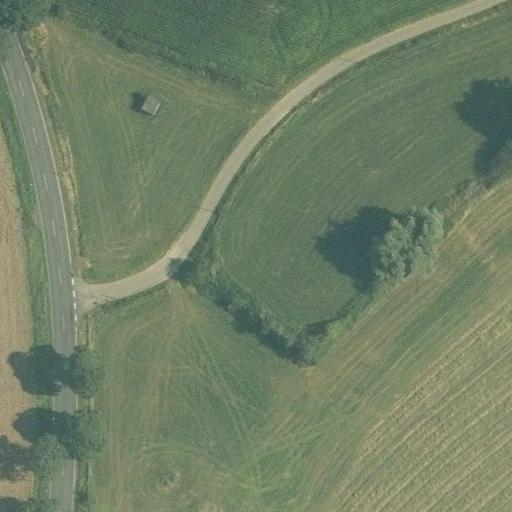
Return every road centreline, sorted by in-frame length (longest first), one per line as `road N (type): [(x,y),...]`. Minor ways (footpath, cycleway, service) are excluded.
road 1 (unclassified): [(62,309),(176,268),(223,181),(301,91),(366,50),(488,0)]
road 2 (secondary): [(62,309),(37,144),(0,36)]
road 3 (secondary): [(59,511),(62,309)]
